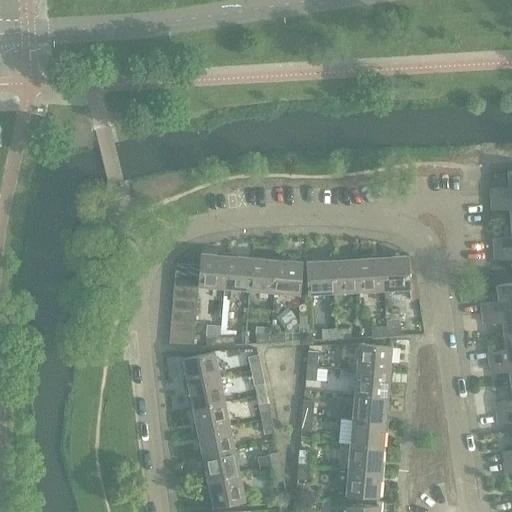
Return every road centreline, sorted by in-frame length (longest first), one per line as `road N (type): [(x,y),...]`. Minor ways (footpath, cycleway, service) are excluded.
road 1 (unclassified): [(471,511),(431,254),(394,225),(332,217),(212,225),(179,234),(149,261),(137,302),(160,511)]
road 2 (secondary): [(0,33),(114,29),(300,0)]
